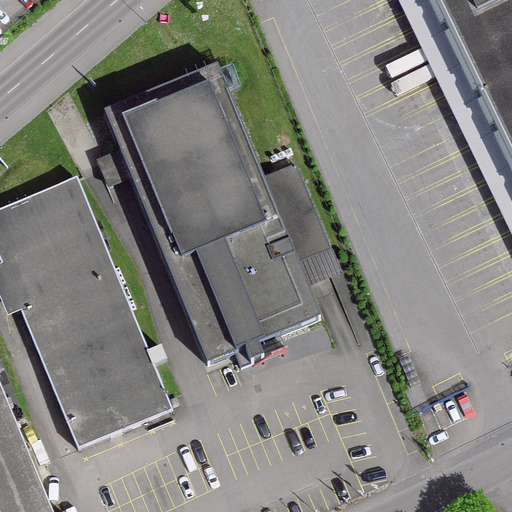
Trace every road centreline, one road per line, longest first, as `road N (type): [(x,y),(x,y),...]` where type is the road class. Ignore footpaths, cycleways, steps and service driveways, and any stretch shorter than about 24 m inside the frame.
road 1 (unknown): [(504,466),(333,0)]
road 2 (primary): [(0,99),(116,0)]
